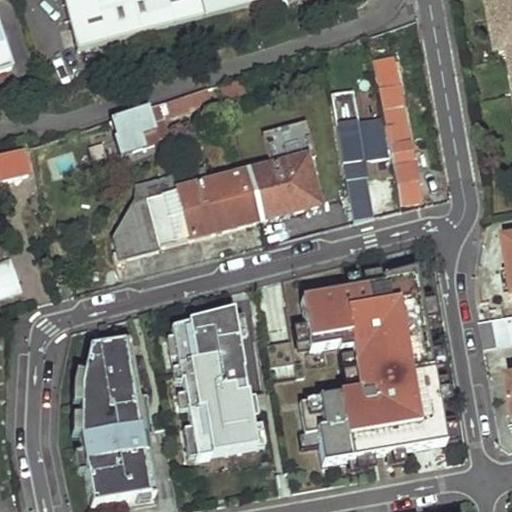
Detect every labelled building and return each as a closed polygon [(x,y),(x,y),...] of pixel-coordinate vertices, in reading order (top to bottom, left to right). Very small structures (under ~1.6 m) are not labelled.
[(62,0),(76,52),(280,0),(62,0)] [(511,0),(496,0),(493,1),(502,51),(511,49),(511,0)] [(0,74),(11,71),(0,39),(0,74)] [(504,62),(511,60),(511,49),(502,51),(504,62)] [(371,64),(399,208),(419,205),(409,148),(404,148),(400,128),(405,128),(393,61),(371,64)] [(225,102),(245,95),(241,83),(221,90),(225,102)] [(163,120),(210,103),(206,90),(109,122),(121,157),(143,149),(138,137),(153,132),(152,127),(161,124),(163,120)] [(336,130),(356,128),(350,95),(330,98),(336,130)] [(258,222),(316,208),(308,163),(314,161),(305,124),(266,133),(272,170),(247,176),(258,222)] [(143,149),(154,145),(156,141),(153,132),(138,137),(143,149)] [(336,135),(353,226),(365,223),(358,182),(365,180),(363,163),(358,163),(352,133),(336,135)] [(0,186),(27,178),(19,155),(0,161),(0,186)] [(123,256),(209,235),(201,187),(198,170),(135,182),(133,199),(109,239),(113,250),(121,248),(123,256)] [(209,235),(258,222),(247,176),(201,187),(209,235)] [(511,247),(508,248),(511,272),(511,273),(502,275),(507,301),(511,300),(511,247)] [(121,248),(113,250),(109,251),(110,259),(123,256),(121,248)] [(375,303),(418,291),(408,249),(358,263),(361,284),(369,281),(375,303)] [(348,276),(357,274),(356,264),(345,266),(348,276)] [(9,265),(0,267),(0,298),(19,294),(18,292),(9,265)] [(264,300),(276,298),(276,304),(300,300),(296,279),(272,286),(256,290),(257,297),(263,296),(264,300)] [(288,383),(355,371),(347,332),(320,337),(315,313),(276,319),(288,383)] [(484,351),(511,346),(511,319),(510,320),(479,326),(484,351)] [(406,370),(421,367),(413,320),(399,323),(406,370)] [(137,354),(103,360),(111,406),(145,400),(137,354)] [(223,504),(259,497),(237,365),(172,377),(177,408),(171,410),(176,436),(180,436),(179,431),(185,430),(185,435),(190,436),(211,431),(223,504)] [(145,400),(111,406),(115,422),(148,416),(145,400)] [(260,452),(276,450),(271,418),(255,421),(260,452)] [(179,453),(192,450),(190,436),(185,435),(185,430),(179,431),(180,436),(176,436),(179,453)] [(91,501),(159,489),(150,437),(103,445),(103,441),(80,445),(91,501)] [(183,478),(196,476),(192,450),(179,453),(183,478)]
